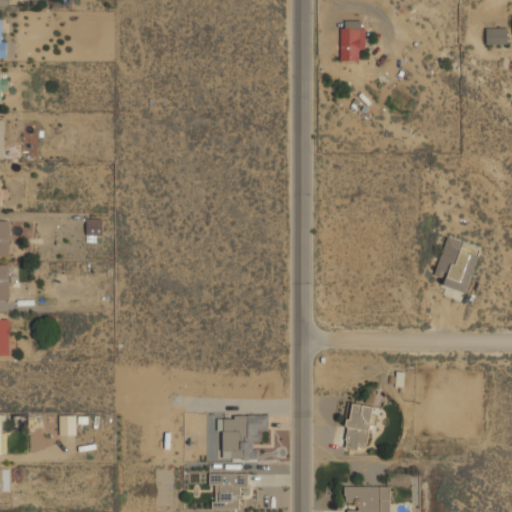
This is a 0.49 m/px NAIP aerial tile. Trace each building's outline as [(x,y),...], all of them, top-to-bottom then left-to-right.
[(341,60),(360,60),(360,50),(366,50),(366,19),(341,19),(341,60)] [(508,26),(486,26),(486,43),(508,43),(508,26)] [(7,90),(8,74),(0,73),(0,99),(1,99),(1,90),(7,90)] [(0,177),(0,206),(8,206),(8,187),(2,187),(2,177),(0,177)] [(104,234),(104,218),(87,218),(87,234),(104,234)] [(0,256),(9,256),(9,219),(0,219),(0,256)] [(448,235),(435,275),(445,278),(443,284),(467,292),(482,246),(448,235)] [(0,300),(10,300),(10,263),(0,263),(0,300)] [(0,356),(11,356),(11,318),(0,318),(0,356)] [(373,404),(348,403),(346,447),(359,448),(359,441),(372,442),(373,404)] [(59,435),(77,435),(77,413),(59,413),(59,435)] [(0,454),(1,455),(1,431),(8,431),(8,415),(0,414),(0,454)] [(269,415),(223,416),(223,450),(231,450),(232,459),(256,458),(256,441),(260,441),(260,429),(269,429),(269,415)] [(0,501),(9,502),(9,487),(2,487),(2,467),(0,467),(0,501)] [(248,472),(210,472),(210,484),(220,484),(220,499),(213,499),(213,507),(241,508),(241,487),(248,487),(248,472)] [(391,511),(391,485),(345,485),(345,502),(349,502),(349,511),(391,511)]
